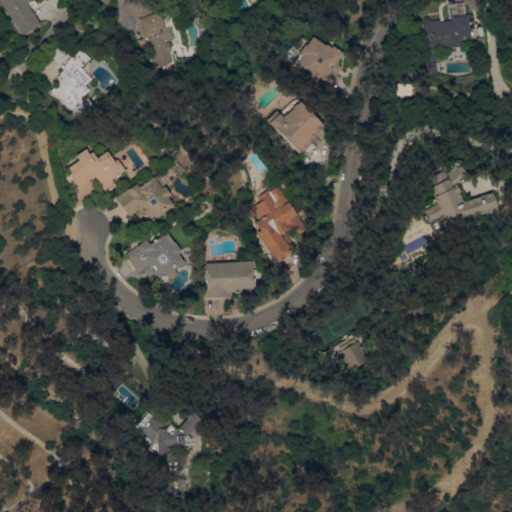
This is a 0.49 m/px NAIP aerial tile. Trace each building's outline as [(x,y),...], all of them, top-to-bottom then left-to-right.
[(29,0),(27,2),(41,24),(23,36),(0,0),(29,0)] [(169,10),(174,26),(170,27),(174,38),(166,41),(167,42),(169,42),(172,50),(169,51),(173,62),(156,68),(148,44),(146,45),(138,20),(124,5),(129,0),(140,0),(154,14),(169,10)] [(415,32),(424,30),(422,22),(440,20),(440,22),(452,20),(452,17),(469,14),(472,39),(463,40),(464,45),(438,49),(439,61),(436,62),(438,73),(429,74),(428,63),(419,64),(415,32)] [(407,24),(415,23),(416,30),(408,31),(407,24)] [(313,36),(325,45),(327,44),(330,46),(331,48),(332,45),(343,53),(336,63),(342,67),(337,74),(341,77),(329,93),(318,85),(315,89),(306,81),(310,76),(300,69),(299,70),(295,66),(302,56),(299,54),(306,44),(307,45),(313,36)] [(53,88),(60,81),(58,79),(59,78),(58,77),(60,74),(60,73),(64,69),(49,54),(61,42),(75,55),(81,48),(90,57),(81,67),(92,78),(85,85),(90,89),(81,99),(84,101),(88,98),(94,103),(94,107),(84,118),(81,121),(65,106),(67,104),(52,89),(53,88)] [(299,152),(267,120),(276,110),(279,113),(291,101),(297,98),(324,125),(311,138),(312,139),(299,152)] [(68,167),(79,159),(76,155),(86,148),(88,150),(87,151),(89,154),(92,151),(97,157),(107,150),(114,161),(117,159),(125,170),(112,179),(116,185),(106,192),(95,176),(79,188),(69,174),(72,172),(68,167)] [(423,210),(437,203),(429,187),(435,184),(430,175),(439,171),(440,172),(443,171),(447,177),(459,165),(468,173),(456,185),(464,201),(493,191),(498,208),(496,209),(495,211),(491,213),(489,211),(476,215),(476,216),(470,218),(469,214),(457,220),(456,222),(454,224),(452,223),(449,224),(443,213),(429,221),(423,210)] [(153,177),(155,175),(169,193),(168,196),(174,205),(148,222),(144,217),(140,220),(134,212),(129,216),(116,197),(136,183),(138,186),(153,176),(153,177)] [(258,196),(269,188),(270,190),(277,185),(307,228),(301,232),(300,231),(297,233),(296,232),(293,235),(291,232),(289,234),(286,230),(284,232),(294,246),(289,250),(291,253),(277,263),(256,233),(260,230),(255,222),(258,219),(250,208),(261,200),(258,196)] [(177,273),(176,275),(173,277),(170,277),(168,273),(158,280),(153,273),(149,277),(143,269),(138,273),(125,254),(146,239),(149,244),(160,236),(159,235),(163,232),(164,233),(166,232),(173,242),(174,241),(181,251),(178,253),(184,261),(174,269),(177,273)] [(206,263),(252,260),(253,290),(251,293),(246,293),(244,291),(231,292),(231,296),(225,296),(226,298),(208,299),(206,263)] [(339,345),(353,336),(356,341),(358,340),(370,359),(351,371),(340,351),(342,350),(339,345)] [(167,427),(171,423),(176,429),(193,412),(202,420),(188,435),(189,437),(190,438),(190,440),(191,442),(190,445),(189,447),(186,449),(183,450),(180,449),(176,446),(175,445),(167,445),(168,453),(157,454),(148,447),(153,441),(139,431),(151,415),(167,427)] [(187,479),(183,496),(167,493),(170,475),(180,477),(187,479)]
